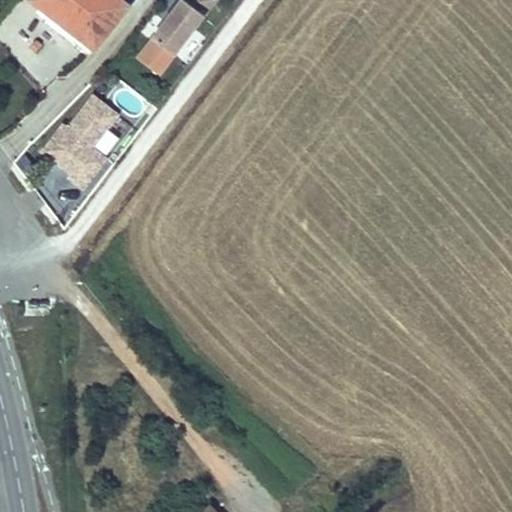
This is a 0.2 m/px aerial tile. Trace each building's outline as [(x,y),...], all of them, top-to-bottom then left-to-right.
[(34,0),(50,11),(55,5),(101,41),(129,5),(122,0),(34,0)] [(174,53),(216,0),(182,0),(172,13),(153,37),(174,53)] [(55,5),(50,11),(96,48),(101,41),(55,5)] [(153,37),(172,13),(168,10),(162,18),(154,12),(141,28),(153,37)] [(174,53),(153,37),(138,56),(159,72),(174,53)] [(73,69),(60,56),(35,81),(48,94),(73,69)] [(94,95),(69,128),(64,124),(44,150),(72,172),(69,175),(86,188),(105,164),(89,152),(118,114),(94,95)] [(206,486),(198,494),(205,501),(213,494),(206,486)]
